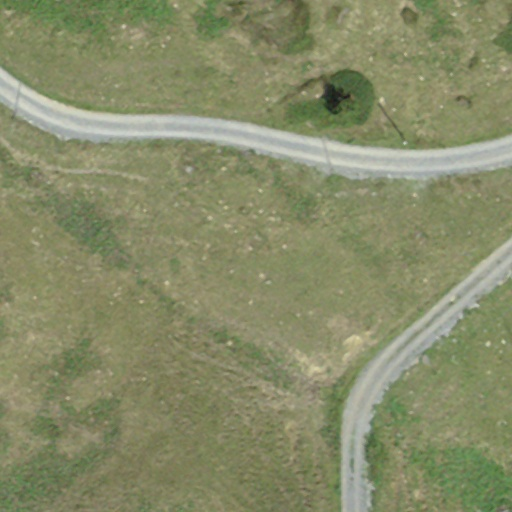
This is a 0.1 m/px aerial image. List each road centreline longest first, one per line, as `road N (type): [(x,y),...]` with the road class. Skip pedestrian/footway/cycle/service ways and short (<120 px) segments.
road 1 (track): [(0,85),(77,124),(238,133),(369,159),(429,163),(511,146)]
road 2 (track): [(511,250),(369,382),(357,408),(353,511)]
